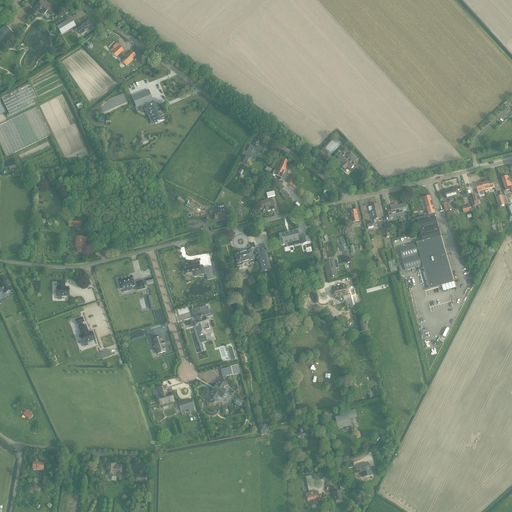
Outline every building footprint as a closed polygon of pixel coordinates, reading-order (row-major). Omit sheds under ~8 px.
[(55,13),(54,13),(55,12),(46,1),(44,3),(42,1),(39,4),(39,3),(34,8),(38,11),(40,9),(44,14),(48,11),(52,15),(55,13)] [(62,34),(75,26),(70,18),(57,26),(62,34)] [(92,28),(88,21),(83,25),(77,29),(81,35),(88,30),(88,31),(92,28)] [(3,27),(0,29),(0,45),(11,36),(3,27)] [(123,50),(119,46),(112,53),(116,57),(123,50)] [(131,51),(123,59),(121,61),(126,66),(128,64),(133,60),(132,59),(136,56),(131,51)] [(28,84),(1,97),(9,114),(6,115),(7,118),(35,104),(32,99),(35,97),(28,84)] [(149,90),(132,97),(136,107),(153,100),(149,90)] [(158,123),(164,120),(162,115),(162,114),(161,109),(160,110),(157,104),(156,102),(148,105),(149,107),(148,108),(149,108),(145,109),(152,125),(155,123),(155,124),(157,123),(158,123)] [(0,144),(6,157),(50,135),(37,107),(0,124),(0,144)] [(251,154),(254,149),(258,151),(257,152),(261,154),(262,152),(266,144),(254,138),(249,147),(246,152),(244,150),(241,155),(242,155),(239,161),(245,164),(248,158),(249,159),(252,155),(251,154)] [(342,153),(337,158),(343,164),(341,166),(344,169),(347,167),(350,170),(351,169),(352,169),(354,167),(353,166),(354,165),(353,164),(358,160),(351,153),(346,157),(342,153)] [(288,161),(280,158),(271,175),(273,176),(274,174),(281,178),(287,166),(286,166),(288,161)] [(293,175),(288,183),(290,184),(289,187),(296,192),(298,188),(292,184),(296,177),(293,175)] [(508,176),(502,178),(505,188),(505,191),(510,189),(510,186),(511,186),(508,176)] [(488,182),(482,183),(484,190),(490,189),(494,188),(495,190),(498,190),(497,184),(494,185),(493,182),(489,183),(488,182)] [(485,194),(484,190),(482,183),(476,185),(478,192),(479,196),(485,194)] [(460,187),(451,189),(453,197),(458,196),(457,193),(461,191),(460,187)] [(454,200),(453,197),(451,189),(444,191),(447,199),(449,198),(450,202),(452,201),(452,200),(454,200)] [(282,195),(281,196),(286,200),(290,196),(284,190),(282,191),(281,190),(279,192),(282,195)] [(478,205),(476,194),(470,196),(472,207),(478,205)] [(429,215),(434,213),(435,213),(430,196),(424,198),(429,215)] [(275,209),(273,200),(269,201),(268,200),(260,202),(262,209),(265,208),(266,211),(275,209)] [(390,206),(391,210),(388,211),(390,218),(407,214),(405,204),(394,207),(394,205),(390,206)] [(371,211),(374,223),(381,222),(377,205),(368,207),(369,211),(371,211)] [(219,209),(209,211),(210,216),(214,215),(216,221),(226,218),(225,212),(220,213),(219,209)] [(350,216),(352,223),(359,221),(356,210),(350,211),(351,216),(350,216)] [(447,212),(449,221),(456,219),(453,210),(447,212)] [(441,236),(434,213),(429,215),(416,218),(422,241),(441,236)] [(382,226),(385,238),(390,237),(388,225),(382,226)] [(293,245),(292,242),(298,241),(299,241),(298,240),(301,239),(302,243),(302,244),(310,242),(309,242),(307,234),(308,234),(300,236),(301,236),(298,237),(296,230),(281,234),(280,234),(283,245),(283,244),(287,243),(288,246),(293,245)] [(422,241),(416,243),(423,266),(429,289),(446,284),(451,285),(452,283),(454,282),(441,236),(422,241)] [(83,249),(85,249),(86,238),(76,237),(75,248),(77,248),(76,252),(83,253),(83,249)] [(416,243),(399,248),(405,271),(423,266),(416,243)] [(253,256),(251,251),(240,253),(235,255),(237,264),(243,262),(243,263),(248,262),(248,261),(254,260),(253,258),(256,258),(257,261),(259,261),(261,271),(269,269),(266,259),(268,258),(265,249),(255,251),(256,255),(253,256)] [(395,260),(389,262),(391,271),(397,269),(395,260)] [(324,263),(327,278),(327,280),(337,277),(333,261),(324,263)] [(188,264),(184,265),(185,273),(195,271),(196,276),(205,274),(204,268),(200,269),(198,262),(193,263),(193,262),(188,263),(188,264)] [(143,280),(136,282),(134,283),(132,276),(118,279),(120,290),(123,289),(124,293),(128,291),(127,288),(135,286),(134,285),(136,284),(138,290),(145,289),(143,280)] [(0,293),(3,292),(4,294),(6,293),(6,294),(10,292),(9,291),(11,290),(9,286),(10,286),(8,281),(7,282),(5,277),(4,278),(4,277),(0,279),(1,279),(0,279),(0,280),(1,282),(0,282),(0,293)] [(69,296),(69,287),(65,287),(64,283),(57,283),(57,288),(56,288),(56,296),(69,296)] [(338,296),(339,297),(341,296),(341,295),(342,295),(347,294),(345,285),(340,286),(340,288),(338,288),(331,290),(332,293),(331,294),(332,296),(333,297),(333,298),(337,297),(337,296),(338,296)] [(356,295),(352,296),(352,298),(349,299),(350,303),(353,302),(354,304),(358,303),(356,295)] [(197,322),(194,323),(195,326),(196,330),(197,329),(198,331),(199,333),(199,335),(201,335),(205,334),(206,334),(205,330),(209,329),(208,323),(207,319),(206,319),(206,317),(205,316),(210,314),(209,310),(208,306),(199,309),(201,314),(195,316),(195,318),(196,320),(197,322)] [(354,313),(359,333),(365,331),(360,312),(354,313)] [(82,317),(75,319),(77,324),(79,324),(80,326),(79,327),(81,335),(79,336),(82,344),(95,339),(92,331),(88,332),(86,325),(83,325),(82,322),(84,322),(82,317)] [(142,331),(131,335),(133,339),(144,336),(142,331)] [(155,336),(149,337),(150,341),(153,340),(158,354),(165,352),(164,347),(163,342),(162,342),(161,337),(156,339),(155,336)] [(111,355),(109,350),(99,353),(101,358),(111,355)] [(221,370),(223,379),(226,378),(225,376),(232,375),(230,367),(221,370)] [(226,378),(223,379),(220,380),(217,385),(216,385),(212,392),(212,393),(209,398),(211,404),(213,403),(213,404),(216,403),(216,402),(218,402),(217,399),(218,399),(219,397),(221,398),(222,396),(223,397),(226,397),(227,395),(226,393),(225,392),(226,390),(224,389),(225,386),(228,385),(226,378)] [(165,387),(158,389),(160,396),(158,397),(162,408),(168,406),(167,403),(173,401),(171,393),(167,394),(165,387)] [(192,400),(182,402),(185,410),(194,407),(192,400)] [(26,410),(23,414),(30,419),(33,415),(26,410)] [(344,426),(350,425),(348,418),(356,417),(355,410),(341,413),(341,416),(336,417),(337,421),(336,421),(338,426),(343,425),(344,426)] [(266,429),(268,428),(266,423),(259,425),(261,434),(267,433),(266,429)] [(304,430),(295,435),(298,440),(306,436),(304,430)] [(32,470),(43,471),(44,463),(33,462),(32,470)] [(369,463),(367,463),(366,462),(354,465),(357,474),(360,473),(362,478),(372,475),(369,463)] [(106,474),(107,474),(107,475),(108,476),(110,477),(111,475),(111,474),(114,474),(115,472),(118,473),(123,474),(123,465),(118,465),(118,466),(115,465),(115,464),(107,464),(106,474)] [(344,481),(339,482),(341,491),(348,489),(347,483),(345,484),(344,481)] [(321,494),(318,495),(316,491),(312,492),(308,493),(306,493),(308,502),(318,499),(319,502),(323,501),(324,503),(327,502),(325,497),(322,498),(321,494)] [(341,497),(340,491),(333,492),(334,499),(335,501),(342,499),(341,497)]
